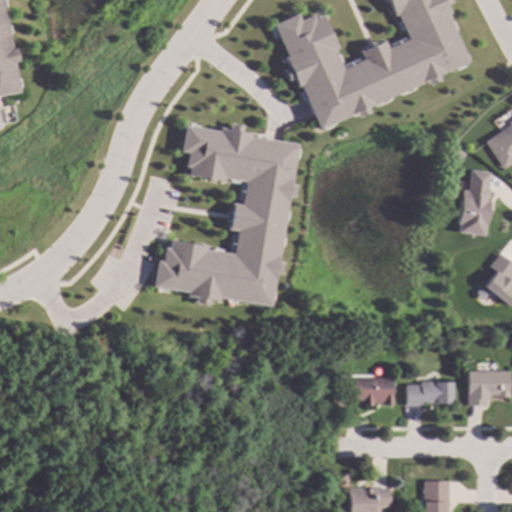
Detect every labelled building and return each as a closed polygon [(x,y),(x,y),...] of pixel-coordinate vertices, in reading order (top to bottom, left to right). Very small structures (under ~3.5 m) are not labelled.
[(269,25),(294,14),(296,19),(309,13),(311,17),(318,13),(333,47),(330,49),(339,69),(360,59),(356,52),(381,41),(384,49),(405,39),(394,16),(391,17),(383,0),(445,0),(447,3),(442,5),(446,14),(443,15),(464,62),(434,76),(436,80),(425,85),(423,80),(363,107),(364,111),(354,116),(352,111),(315,128),(295,85),(293,86),(289,77),(284,79),(279,69),(285,67),(280,57),(283,56),(269,25)] [(0,16),(6,50),(11,49),(13,61),(9,62),(14,91),(11,92),(3,93),(0,93),(0,16)] [(499,167),(481,140),(505,124),(504,122),(511,116),(511,159),(505,164),(499,167)] [(151,287),(155,260),(160,261),(163,247),(167,248),(168,240),(205,245),(204,249),(230,253),(234,231),(225,229),(230,203),(238,204),(242,181),(221,178),(220,181),(185,176),(187,167),(183,167),(185,153),(177,152),(181,126),(215,131),(216,128),(226,130),(226,125),(239,126),(238,132),(248,133),(247,137),(293,144),(287,184),(291,185),(290,196),(284,196),(274,261),(278,262),(276,274),(272,273),(266,306),(216,298),(216,301),(206,299),(205,304),(194,303),(195,297),(184,295),(185,292),(151,287)] [(488,172),(487,175),(485,187),(487,187),(486,190),(485,200),(488,201),(482,236),(456,232),(457,224),(455,224),(459,197),(457,196),(460,180),(466,181),(468,169),(488,172)] [(480,286),(504,305),(511,294),(511,282),(509,280),(511,278),(508,275),(511,270),(511,266),(496,254),(486,266),(493,271),(480,286)] [(506,392),(506,394),(506,397),(493,397),(493,395),(487,395),(487,398),(483,399),(483,406),(479,406),(467,406),(463,406),(463,394),(464,394),(464,371),(505,371),(506,392)] [(389,405),(380,405),(380,403),(370,403),(370,405),(360,405),(360,400),(357,400),(346,400),(344,400),(344,379),(389,379),(389,405)] [(450,404),(419,404),(419,406),(417,406),(402,406),(402,405),(403,385),(417,385),(417,382),(450,382),(450,404)] [(445,482),(445,503),(445,511),(419,511),(419,481),(445,481),(445,482)] [(385,508),(376,508),(376,511),(345,511),(345,489),(371,489),(383,489),(385,489),(385,508)]
